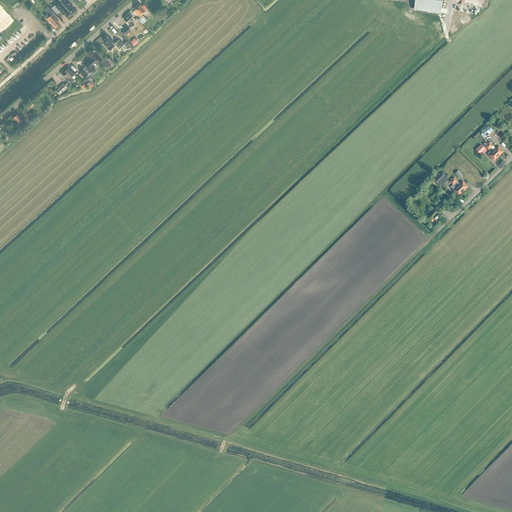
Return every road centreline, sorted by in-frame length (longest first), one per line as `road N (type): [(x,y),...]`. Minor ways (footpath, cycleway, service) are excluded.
road 1 (residential): [(0,122),(138,0)]
road 2 (unclassified): [(0,87),(94,0)]
